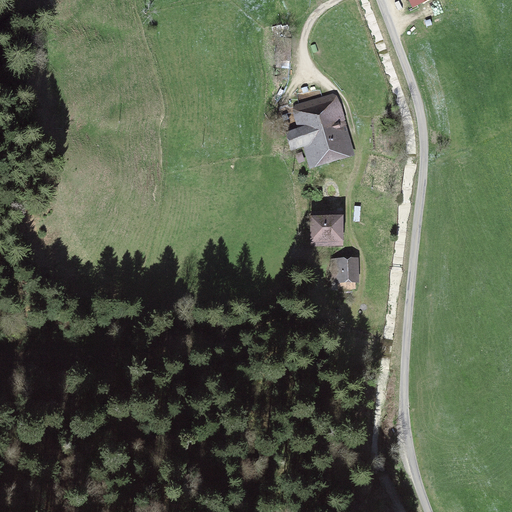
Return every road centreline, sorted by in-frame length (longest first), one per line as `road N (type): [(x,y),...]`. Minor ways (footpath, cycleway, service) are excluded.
road 1 (unclassified): [(426,511),(407,440),(402,369),(423,137),(379,0)]
road 2 (track): [(352,129),(356,161),(344,210),(360,259),(352,303)]
